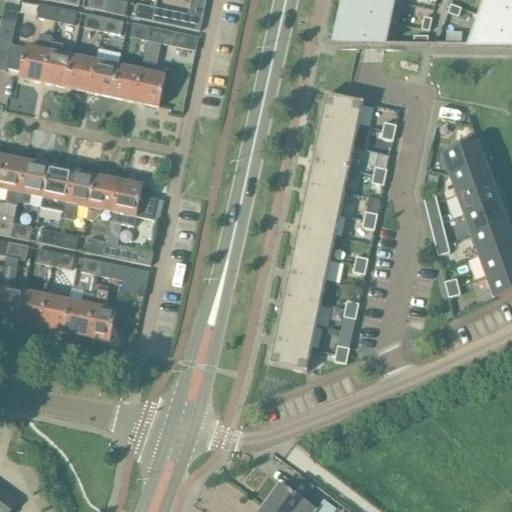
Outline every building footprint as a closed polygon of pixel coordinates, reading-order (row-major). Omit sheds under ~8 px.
[(60,0),(59,5),(79,9),(80,0),(60,0)] [(90,0),(88,11),(106,15),(109,1),(105,0),(90,0)] [(346,0),(337,46),(373,47),(386,47),(395,0),(346,0)] [(511,6),(494,0),(485,0),(479,17),(511,29),(511,6)] [(109,1),(106,15),(125,19),(128,5),(109,1)] [(6,6),(2,23),(15,26),(18,8),(6,6)] [(55,25),(58,11),(40,7),(37,21),(55,25)] [(134,21),(152,24),(155,11),(137,7),(134,21)] [(462,11),(451,7),(448,16),(458,19),(462,11)] [(77,15),(58,11),(55,25),(75,29),(77,15)] [(179,16),(155,11),(152,24),(176,29),(179,16)] [(203,20),(179,16),(176,29),(200,34),(203,20)] [(102,35),(105,21),(87,17),(84,31),(102,35)] [(511,29),(479,17),(468,48),(511,49),(511,29)] [(429,34),(432,21),(424,20),(422,32),(429,34)] [(124,25),(105,21),(102,35),(120,39),(124,25)] [(15,26),(2,23),(0,33),(0,72),(5,74),(6,70),(10,50),(11,46),(15,26)] [(130,40),(148,44),(151,31),(133,27),(130,40)] [(175,36),(151,31),(148,44),(172,49),(175,36)] [(51,44),(52,44),(53,38),(41,36),(37,51),(25,49),(20,73),(19,80),(42,85),(51,44)] [(175,36),(172,49),(195,54),(198,40),(175,36)] [(42,85),(65,90),(72,59),(61,56),(63,47),(52,44),(51,44),(42,85)] [(89,95),(96,63),(72,59),(65,90),(89,95)] [(112,100),(119,68),(96,63),(89,95),(112,100)] [(142,73),(135,105),(159,110),(166,78),(153,75),(155,67),(145,65),(143,73),(142,73)] [(142,73),(119,68),(112,100),(135,105),(142,73)] [(326,97),(326,98),(325,102),(321,121),(358,128),(363,105),(326,97)] [(358,128),(321,121),(317,138),(316,143),(354,151),(358,128)] [(395,136),(396,128),(385,126),(383,134),(395,136)] [(395,136),(383,134),(381,141),(393,144),(395,136)] [(471,137),(459,141),(462,149),(474,145),(471,137)] [(354,151),(316,143),(315,147),(311,165),(349,173),(354,151)] [(486,165),(478,143),(442,156),(449,178),(486,165)] [(27,163),(3,158),(0,174),(0,190),(9,193),(6,206),(17,208),(18,204),(27,163)] [(43,200),(49,168),(27,163),(18,204),(29,206),(31,197),(43,200)] [(349,173),(311,165),(307,187),(344,195),(349,173)] [(493,185),(486,165),(449,178),(457,198),(493,185)] [(43,200),(40,211),(63,216),(66,205),(73,173),(49,168),(43,200)] [(385,181),(387,173),(375,170),(373,178),(385,181)] [(89,210),(96,178),(73,173),(66,205),(63,216),(63,220),(75,223),(78,207),(89,210)] [(113,215),(120,183),(96,178),(89,210),(87,222),(94,223),(101,216),(102,212),(113,215)] [(385,181),(373,178),(372,186),(384,189),(385,181)] [(113,215),(110,226),(134,231),(136,220),(160,225),(163,212),(165,202),(141,197),(143,188),(120,183),(113,215)] [(500,205),(493,185),(457,198),(464,218),(500,205)] [(344,195),(307,187),(303,205),(302,210),(340,218),(344,195)] [(435,198),(424,201),(426,209),(437,206),(435,198)] [(507,226),(500,205),(464,218),(471,239),(507,226)] [(439,214),(437,206),(426,209),(428,216),(439,214)] [(340,218),(302,210),(301,214),(297,232),(335,240),(340,218)] [(376,225),(378,217),(366,215),(364,223),(376,225)] [(0,237),(10,240),(13,226),(0,223),(0,237)] [(376,225),(364,223),(362,231),(374,233),(376,225)] [(13,226),(10,240),(30,244),(33,230),(13,226)] [(511,247),(511,238),(507,226),(471,239),(478,259),(511,247)] [(39,246),(57,250),(60,236),(42,232),(39,246)] [(335,240),(297,232),(294,250),(293,254),(330,262),(335,240)] [(79,240),(60,236),(57,250),(76,254),(79,240)] [(446,240),(434,243),(436,251),(448,248),(446,240)] [(103,259),(106,245),(88,242),(85,256),(103,259)] [(0,258),(6,260),(9,246),(0,243),(0,258)] [(106,245),(103,259),(123,263),(151,270),(154,255),(106,245)] [(9,246),(6,260),(26,264),(29,250),(9,246)] [(511,270),(511,247),(478,259),(486,279),(511,270)] [(450,256),(448,248),(436,251),(438,259),(450,256)] [(52,270),(55,256),(38,252),(35,266),(52,270)] [(330,262),(293,254),(292,258),(288,277),(326,285),(330,262)] [(55,256),(52,270),(72,274),(75,260),(55,256)] [(367,270),(368,262),(356,260),(355,267),(367,270)] [(99,279),(102,265),(84,262),(81,276),(99,279)] [(123,283),(123,282),(125,270),(102,265),(99,279),(118,283),(118,282),(123,283)] [(367,270),(355,267),(353,275),(365,278),(367,270)] [(125,270),(123,282),(147,288),(150,275),(125,270)] [(511,294),(511,270),(486,279),(493,301),(503,297),(511,294)] [(326,285),(288,277),(283,299),(321,307),(326,285)] [(0,288),(0,320),(17,324),(23,293),(13,291),(14,285),(2,282),(1,289),(0,288)] [(147,288),(123,282),(123,283),(121,296),(144,300),(147,288)] [(457,282),(445,285),(447,293),(457,290),(459,290),(457,282)] [(461,298),(459,290),(457,290),(447,293),(449,301),(461,298)] [(95,297),(86,339),(110,344),(116,313),(106,311),(109,294),(96,292),(95,297)] [(40,329),(46,298),(23,293),(17,324),(40,329)] [(63,334),(86,339),(95,297),(84,295),(82,306),(69,303),(63,334)] [(63,334),(69,303),(46,298),(40,329),(63,334)] [(321,307),(283,299),(280,317),(279,321),(316,329),(321,307)] [(357,315),(359,307),(347,304),(345,312),(357,315)] [(357,315),(345,312),(344,320),(356,322),(357,315)] [(316,329),(279,321),(278,325),(274,344),(312,352),(316,329)] [(312,352),(274,344),(269,367),(307,375),(312,352)] [(349,353),(349,351),(338,349),(336,357),(348,359),(349,353)] [(348,359),(336,357),(334,365),(346,367),(348,359)] [(280,487),(262,511),(263,511),(335,511),(322,502),(315,511),(314,511),(303,504),(280,487)] [(0,511),(10,511),(16,504),(0,491),(0,511)]
